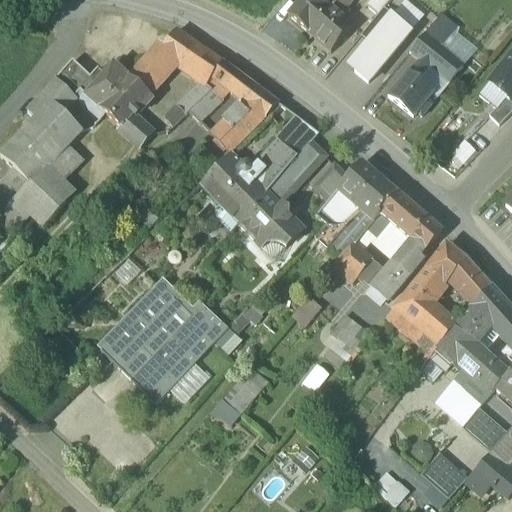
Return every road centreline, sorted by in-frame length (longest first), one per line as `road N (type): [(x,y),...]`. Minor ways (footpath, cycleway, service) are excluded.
road 1 (residential): [(447,210),(394,155),(272,67),(191,15),(149,0)]
road 2 (residential): [(0,121),(69,44),(72,0)]
road 3 (residential): [(0,425),(95,511)]
